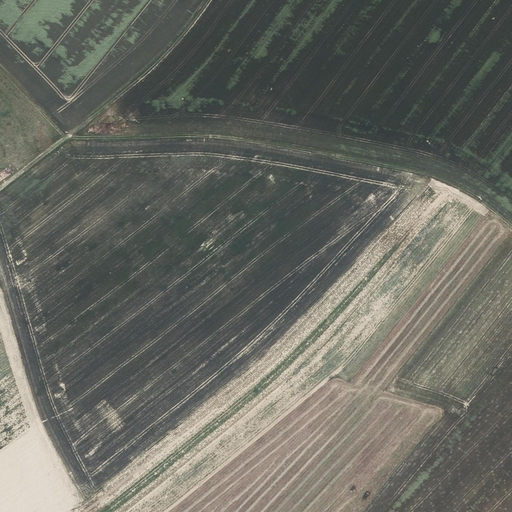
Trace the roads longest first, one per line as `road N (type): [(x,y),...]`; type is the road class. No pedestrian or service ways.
road 1 (track): [(70,137),(220,135),(412,170),(484,203),(511,226)]
road 2 (track): [(0,187),(150,68),(211,0)]
